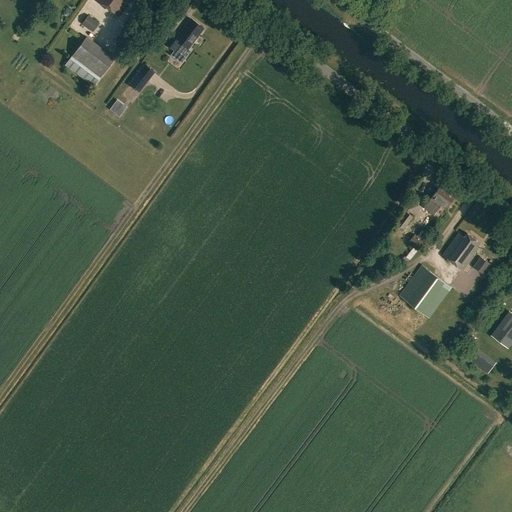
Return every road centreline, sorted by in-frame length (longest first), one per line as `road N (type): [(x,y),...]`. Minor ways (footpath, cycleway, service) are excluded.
road 1 (track): [(266,25),(0,394)]
road 2 (tertiary): [(511,212),(232,0)]
road 3 (unclassified): [(511,131),(338,0)]
